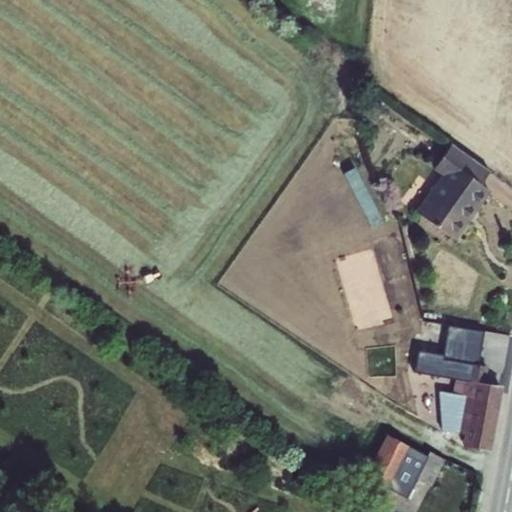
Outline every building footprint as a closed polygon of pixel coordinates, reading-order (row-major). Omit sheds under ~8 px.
[(457,164),(449,173),(423,210),(458,236),(492,189),(484,182),(495,167),(456,140),(445,155),(457,164)] [(457,164),(445,155),(437,165),(449,173),(457,164)] [(457,325),(435,322),(433,330),(455,334),(457,325)] [(462,361),(459,378),(457,393),(444,390),(442,390),(445,429),(469,434),(467,446),(491,451),(504,385),(485,382),(488,366),(462,361)] [(387,432),(367,473),(389,488),(402,461),(411,444),(387,432)] [(418,469),(430,439),(416,432),(411,444),(402,461),(418,469)] [(446,448),(430,439),(418,469),(433,477),(439,463),(446,448)]
